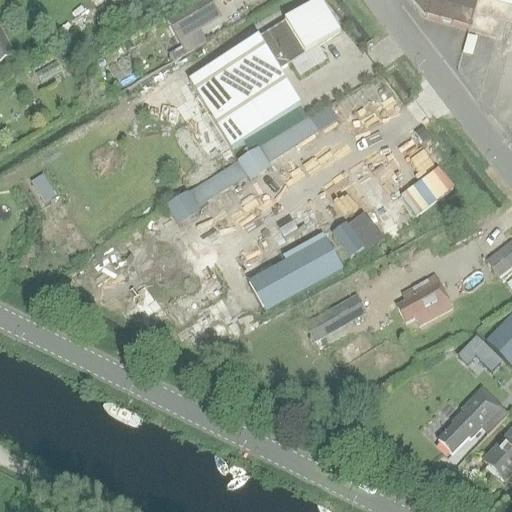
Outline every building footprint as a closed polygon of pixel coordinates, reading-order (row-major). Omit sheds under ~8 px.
[(212,11),(205,0),(197,0),(165,20),(180,44),(192,36),(186,27),(212,11)] [(511,0),(408,0),(424,18),(468,31),(477,0),(491,0),(511,5),(511,0)] [(319,2),(189,83),(231,152),(300,109),(277,73),(340,35),(319,2)] [(89,64),(116,48),(104,28),(77,43),(89,64)] [(0,34),(0,65),(13,58),(0,34)] [(133,49),(129,43),(123,47),(127,53),(133,49)] [(102,62),(92,68),(97,76),(107,70),(102,62)] [(41,84),(62,73),(57,65),(36,76),(41,84)] [(174,223),(341,125),(331,107),(163,205),(174,223)] [(438,171),(400,199),(416,218),(453,191),(438,171)] [(43,207),(55,200),(42,179),(30,186),(43,207)] [(363,252),(345,227),(331,238),(349,262),(363,252)] [(260,312),(341,276),(324,236),(280,256),(284,264),(247,281),(260,312)] [(511,246),(511,245),(485,264),(457,286),(466,299),(495,276),(498,280),(511,268),(511,246)] [(413,322),(418,330),(452,311),(435,279),(401,297),(405,305),(395,310),(404,326),(413,322)] [(356,298),(303,326),(312,344),(365,316),(356,298)] [(511,370),(511,315),(485,345),(511,370)] [(501,363),(476,338),(465,349),(490,374),(501,363)] [(507,418),(501,412),(481,391),(459,412),(461,414),(450,425),(453,428),(437,444),(451,458),(467,442),(469,444),(480,432),(488,440),(507,418)] [(511,431),(482,463),(505,485),(511,477),(511,431)]
